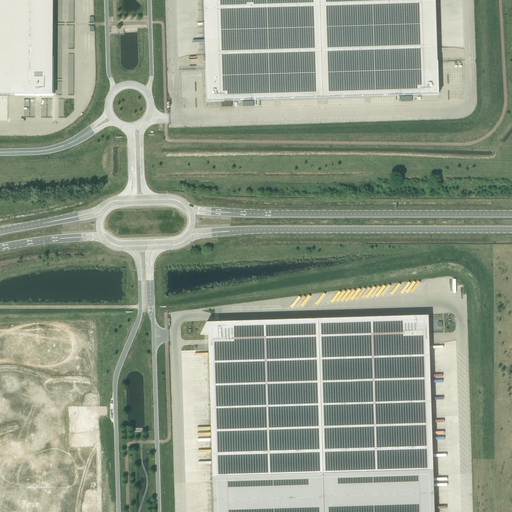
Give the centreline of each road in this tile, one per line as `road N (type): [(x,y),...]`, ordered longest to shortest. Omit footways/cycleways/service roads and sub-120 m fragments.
road 1 (primary): [(511,214),(217,212)]
road 2 (primary): [(217,232),(511,230)]
road 3 (unclassified): [(137,248),(138,320),(114,380),(118,511)]
road 4 (unclassified): [(158,511),(150,284)]
